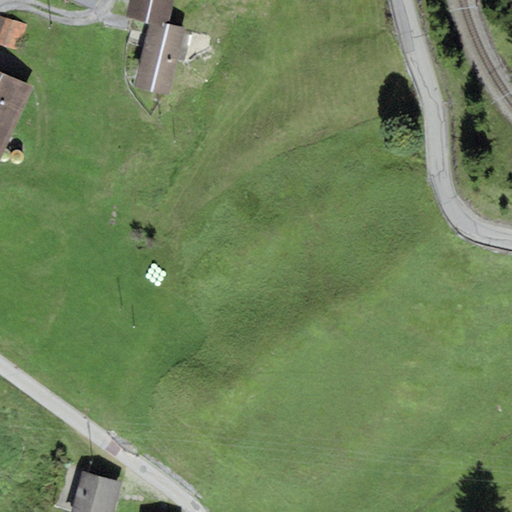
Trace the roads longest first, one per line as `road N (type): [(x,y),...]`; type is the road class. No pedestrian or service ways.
road 1 (unclassified): [(511,239),(460,219),(442,183),(430,94),(402,0)]
road 2 (unclassified): [(0,363),(175,491),(192,511)]
